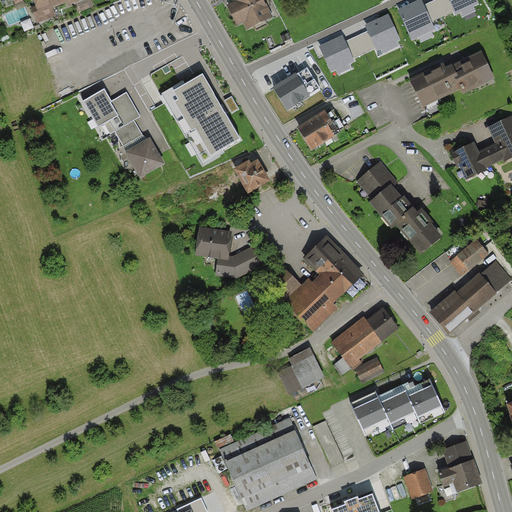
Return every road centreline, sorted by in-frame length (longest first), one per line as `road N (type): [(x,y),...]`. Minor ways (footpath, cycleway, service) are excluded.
road 1 (track): [(0,470),(178,382),(307,343),(388,281)]
road 2 (primary): [(306,178),(447,356)]
road 3 (residential): [(276,511),(475,413)]
road 4 (primary): [(196,0),(306,178)]
road 5 (residential): [(306,178),(386,134),(426,185)]
